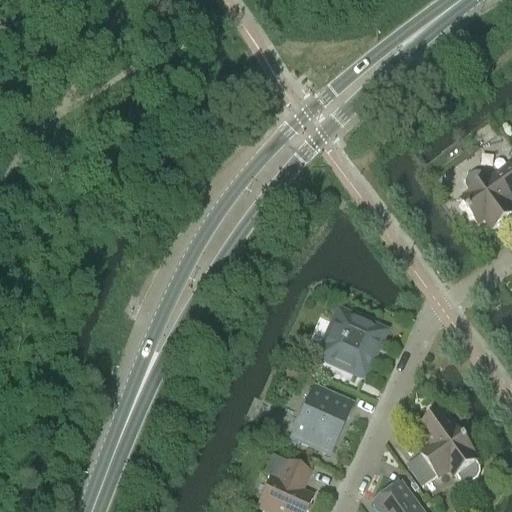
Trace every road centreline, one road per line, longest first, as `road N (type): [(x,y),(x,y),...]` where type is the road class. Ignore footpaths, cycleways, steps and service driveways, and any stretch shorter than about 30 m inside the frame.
road 1 (secondary): [(119,439),(201,292),(263,202),(329,127),(468,0)]
road 2 (secondary): [(451,0),(328,95),(250,169),(180,278),(119,439)]
road 3 (residential): [(352,511),(442,309),(511,261)]
road 4 (unknown): [(140,0),(152,30),(139,61),(34,137),(0,196)]
